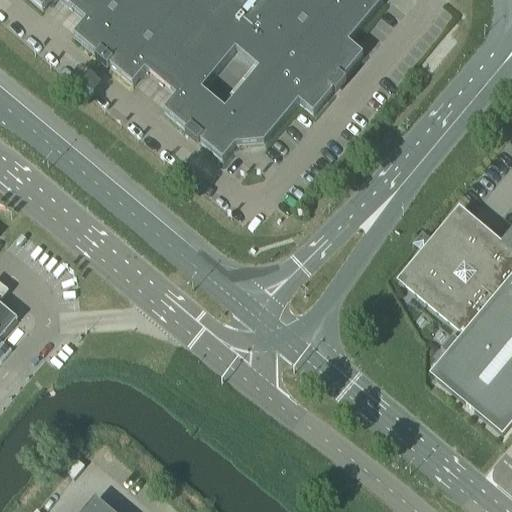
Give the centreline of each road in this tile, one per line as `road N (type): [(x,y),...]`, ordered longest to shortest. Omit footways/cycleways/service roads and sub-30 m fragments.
road 1 (tertiary): [(262,317),(0,105)]
road 2 (tertiary): [(0,179),(236,377)]
road 3 (tertiary): [(492,511),(295,345)]
road 4 (tertiary): [(236,377),(415,511)]
road 5 (tertiary): [(295,345),(365,256),(394,193)]
road 6 (tertiary): [(394,193),(338,237),(262,317)]
road 7 (tertiary): [(394,193),(511,61)]
